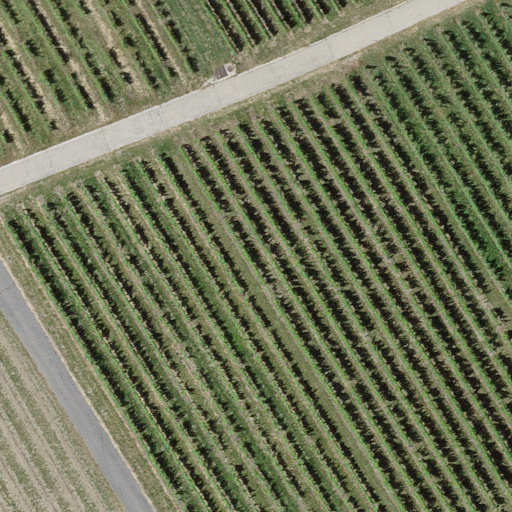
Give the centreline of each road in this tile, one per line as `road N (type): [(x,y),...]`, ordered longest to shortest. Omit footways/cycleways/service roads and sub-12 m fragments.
road 1 (track): [(0,183),(437,0)]
road 2 (track): [(144,511),(0,278)]
